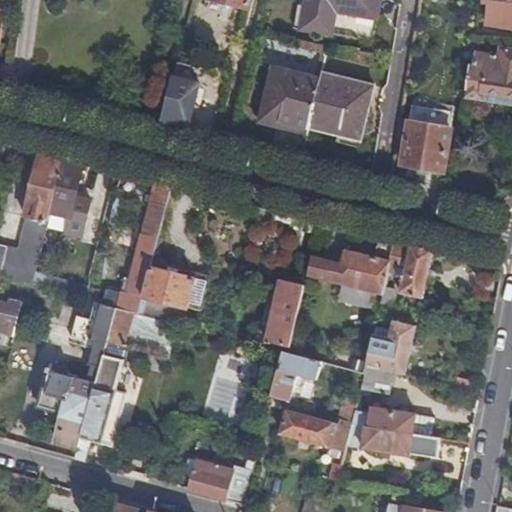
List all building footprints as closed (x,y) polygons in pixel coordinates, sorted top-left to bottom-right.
[(215,0),(251,9),(253,0),(215,0)] [(309,0),(305,31),(376,42),(382,0),(309,0)] [(511,0),(488,0),(489,1),(494,2),(491,26),(511,28),(511,0)] [(473,66),(468,97),(481,99),(488,93),(511,96),(511,50),(503,49),(501,57),(480,54),(478,67),(473,66)] [(180,62),(165,123),(192,129),(198,103),(183,99),(186,88),(198,91),(203,68),(180,62)] [(261,115),(312,128),(324,79),(274,66),(261,115)] [(324,79),(312,128),(362,140),(376,86),(325,74),(324,79)] [(183,99),(198,103),(201,92),(198,91),(186,88),(183,99)] [(511,96),(488,93),(481,99),(511,103),(511,96)] [(456,112),(414,105),(404,165),(445,172),(456,112)] [(35,285),(43,251),(53,212),(66,159),(43,154),(28,215),(31,216),(23,251),(0,245),(0,276),(2,277),(31,284),(35,285)] [(75,218),(88,165),(66,159),(53,212),(75,218)] [(162,235),(174,186),(157,182),(146,226),(140,225),(138,229),(162,235)] [(112,223),(123,226),(129,202),(118,200),(112,223)] [(155,263),(162,235),(138,229),(137,234),(143,236),(131,284),(129,293),(125,293),(120,309),(141,315),(146,298),(153,268),(155,263)] [(390,271),(397,241),(381,237),(377,256),(348,250),(344,264),(320,258),(316,278),(385,295),(386,288),(390,271)] [(425,299),(436,250),(397,241),(390,271),(405,275),(401,293),(421,298),(425,299)] [(98,291),(98,288),(52,275),(58,254),(43,251),(35,285),(95,301),(98,291)] [(316,278),(320,258),(313,257),(308,277),(316,278)] [(197,273),(155,263),(153,268),(197,278),(197,273)] [(146,298),(191,309),(204,312),(212,277),(197,273),(197,278),(153,268),(146,298)] [(393,306),(419,312),(421,298),(401,293),(405,275),(390,271),(386,288),(397,291),(393,306)] [(299,316),(307,285),(283,279),(276,311),(299,316)] [(383,303),(393,306),(397,291),(386,288),(385,295),(383,303)] [(182,326),(187,327),(191,309),(146,298),(141,315),(182,326)] [(0,307),(0,331),(16,336),(25,303),(13,300),(12,305),(1,302),(0,307)] [(60,443),(81,449),(120,309),(97,302),(92,318),(79,315),(73,336),(96,344),(90,362),(94,365),(90,382),(72,377),(73,370),(54,364),(46,394),(65,399),(62,413),(67,414),(62,432),(63,433),(60,443)] [(173,360),(182,326),(141,315),(120,309),(81,449),(78,460),(88,463),(94,441),(116,447),(131,394),(119,391),(131,348),(173,360)] [(299,316),(276,311),(268,341),(292,347),(299,316)] [(398,372),(407,374),(417,326),(394,321),(393,331),(377,327),(368,366),(398,372)] [(204,334),(189,330),(187,338),(202,343),(204,334)] [(319,381),(324,363),(290,354),(286,353),(274,399),(292,404),(299,376),(319,381)] [(391,396),(398,372),(368,366),(366,374),(362,390),(391,396)] [(42,407),(62,413),(65,399),(46,394),(42,407)] [(347,452),(349,446),(354,425),(357,412),(359,403),(347,401),(341,426),(290,414),(284,436),(347,452)] [(354,425),(434,437),(437,418),(374,409),(373,414),(357,412),(354,425)] [(431,455),(434,437),(354,425),(349,446),(412,456),(412,453),(431,455)] [(245,506),(257,463),(250,461),(247,470),(221,463),(220,468),(192,461),(188,477),(195,479),(192,491),(245,506)] [(333,481),(341,482),(344,467),(337,466),(333,481)] [(333,511),(345,511),(348,500),(337,497),(336,504),(333,511)] [(333,511),(336,504),(310,498),(306,511),(333,511)] [(113,511),(156,511),(116,501),(113,511)]
